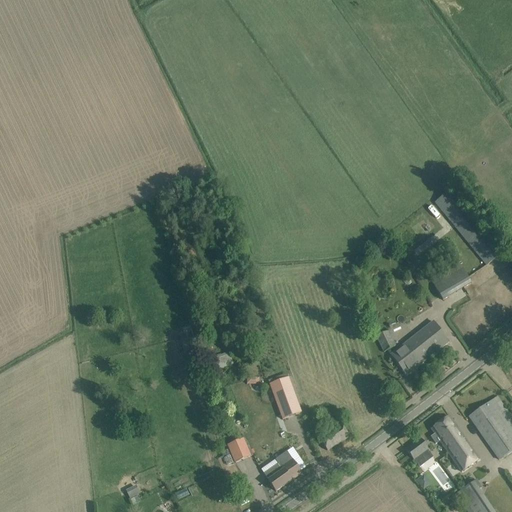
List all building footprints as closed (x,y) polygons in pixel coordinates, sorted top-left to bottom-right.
[(452,189),(435,203),(486,265),(503,252),(452,189)] [(433,286),(443,302),(471,285),(462,269),(455,273),(433,286)] [(448,343),(434,323),(391,356),(406,376),(448,343)] [(384,352),(395,347),(388,332),(377,337),(384,352)] [(233,365),(229,355),(212,361),(216,371),(233,365)] [(300,413),(288,378),(268,385),(280,420),(300,413)] [(511,451),(511,419),(497,398),(469,417),(499,460),(511,451)] [(480,460),(449,417),(432,429),(435,435),(432,438),(436,444),(440,441),(462,472),(480,460)] [(349,437),(342,426),(320,440),(327,451),(349,437)] [(248,450),(243,439),(228,446),(235,463),(251,457),(248,450)] [(429,451),(420,439),(406,450),(415,462),(429,451)] [(292,461),(281,469),(278,464),(264,475),(276,492),(302,474),(292,461)] [(461,503),(480,490),(482,488),(476,479),(452,496),(454,500),(457,498),(461,503)] [(140,494),(136,486),(125,491),(130,499),(140,494)]
